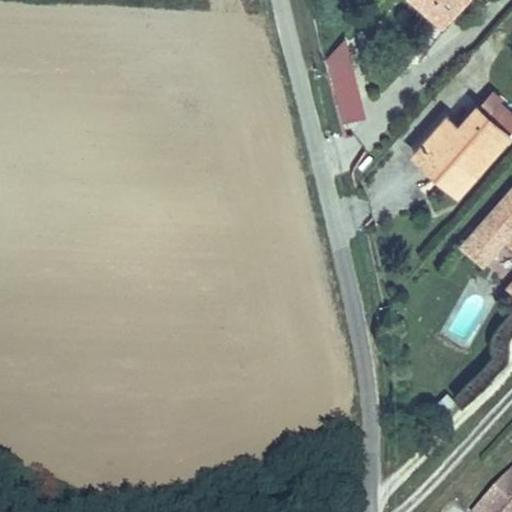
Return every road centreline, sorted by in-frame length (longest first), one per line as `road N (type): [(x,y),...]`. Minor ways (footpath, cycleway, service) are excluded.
road 1 (unclassified): [(377,511),(373,381),(348,243),(284,0)]
road 2 (unknown): [(398,511),(511,406)]
